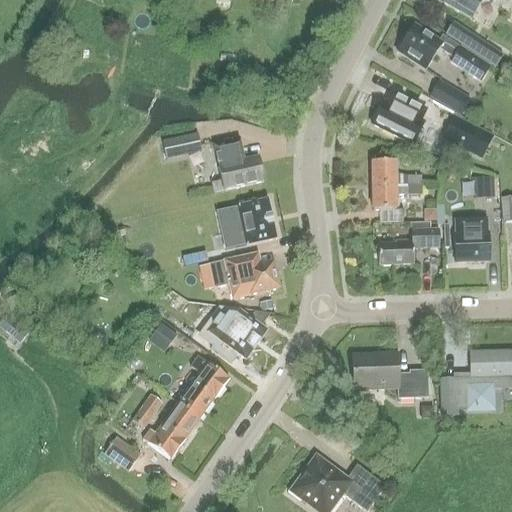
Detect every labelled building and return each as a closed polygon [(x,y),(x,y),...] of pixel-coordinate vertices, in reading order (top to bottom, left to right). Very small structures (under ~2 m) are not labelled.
[(434,0),(471,21),(483,0),(485,0),(492,4),(494,0),(434,0)] [(453,24),(445,36),(474,55),(495,69),(503,57),(481,43),(453,24)] [(492,69),(460,49),(442,37),(438,43),(414,27),(397,53),(426,71),(439,50),(453,59),(450,63),(482,84),(492,69)] [(469,103),(439,83),(430,96),(460,116),(469,103)] [(410,117),(416,105),(406,99),(399,112),(382,103),(371,126),(400,140),(411,118),(410,117)] [(453,120),(447,133),(458,138),(454,145),(482,159),(492,139),(453,120)] [(181,138),(161,142),(165,161),(185,157),(181,138)] [(258,159),(243,162),(238,140),(213,145),(219,167),(218,168),(221,182),(211,184),(213,194),(223,192),(263,183),(258,159)] [(406,178),(395,175),(395,163),(372,163),(372,188),(396,187),(406,187),(422,187),(422,178),(406,178)] [(493,200),(492,179),(470,180),(471,201),(493,200)] [(422,196),(422,187),(406,187),(396,187),(372,188),(373,212),(395,212),(395,196),(422,196)] [(511,223),(511,198),(500,199),(501,224),(511,223)] [(237,209),(216,214),(221,235),(242,231),(246,247),(276,241),(267,201),(237,208),(237,209)] [(435,223),(435,211),(423,211),(423,223),(435,223)] [(489,263),(488,234),(485,234),(485,221),(455,222),(456,235),(454,235),(455,264),(489,263)] [(439,231),(429,231),(429,224),(411,224),(412,242),(393,243),(393,245),(378,246),(379,267),(413,266),(413,250),(440,250),(439,231)] [(188,259),(190,268),(212,263),(209,253),(188,259)] [(232,260),(209,265),(214,289),(229,286),(233,300),(279,290),(273,263),(260,266),(257,255),(232,260)] [(17,297),(5,303),(8,308),(10,312),(12,315),(24,308),(17,297)] [(273,309),(271,303),(261,305),(263,311),(273,309)] [(246,362),(267,332),(239,312),(218,341),(246,362)] [(255,313),(250,319),(261,328),(270,315),(255,313)] [(0,328),(20,345),(28,335),(6,318),(0,324),(0,328)] [(154,336),(169,347),(176,337),(162,326),(154,336)] [(217,362),(224,351),(199,333),(191,343),(217,362)] [(511,352),(470,354),(470,380),(472,380),(472,379),(473,379),(473,388),(469,388),(469,410),(491,409),(490,388),(486,388),(486,378),(511,377),(511,352)] [(409,375),(398,375),(397,356),(352,358),(353,390),(397,389),(397,401),(429,399),(427,371),(409,372),(409,375)] [(199,376),(192,385),(214,401),(213,401),(214,402),(229,381),(201,361),(193,371),(199,376)] [(442,413),(455,412),(454,380),(441,381),(442,413)] [(177,405),(199,421),(213,401),(214,401),(192,385),(177,405)] [(151,397),(132,423),(143,430),(162,405),(151,397)] [(173,412),(163,425),(185,441),(199,421),(177,405),(173,412)] [(433,421),(433,408),(421,408),(421,421),(433,421)] [(185,441),(163,425),(155,436),(149,432),(142,441),(171,462),(186,441),(185,441)] [(140,457),(116,439),(104,456),(128,474),(140,457)] [(331,470),(316,459),(299,482),(297,480),(287,493),(300,503),(302,501),(317,511),(329,511),(341,495),(363,511),(367,511),(386,488),(357,467),(345,483),(330,472),(331,470)]
